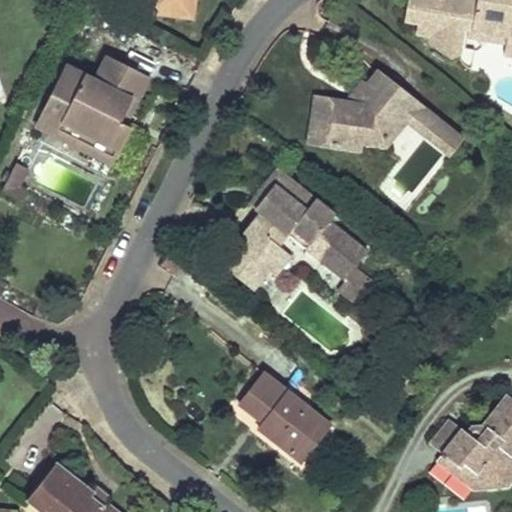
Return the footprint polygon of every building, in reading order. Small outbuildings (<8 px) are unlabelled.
[(148,0),(147,14),(196,20),(198,0),(148,0)] [(511,0),(408,0),(405,18),(418,20),(416,31),(431,34),(428,45),(446,61),(458,57),(463,35),(463,28),(509,37),(508,45),(511,45),(511,0)] [(509,37),(463,28),(463,35),(508,45),(509,37)] [(146,72),(105,52),(93,76),(63,62),(34,121),(54,131),(61,116),(96,135),(89,149),(112,160),(129,123),(123,119),(146,72)] [(413,98),(378,70),(367,82),(355,99),(349,98),(315,93),(309,139),(358,146),(362,124),(366,125),(382,138),(401,114),(413,98)] [(367,82),(363,79),(349,98),(355,99),(367,82)] [(460,137),(413,98),(401,114),(449,154),(460,137)] [(96,135),(61,116),(54,131),(89,149),(96,135)] [(20,201),(28,169),(10,164),(1,196),(20,201)] [(282,171),(276,166),(248,202),(254,207),(282,171)] [(334,212),(282,171),(254,207),(260,211),(220,261),(246,281),(261,262),(266,267),(282,248),(277,243),(286,232),(292,224),(308,236),(302,245),(343,277),(336,287),(359,304),(373,284),(352,266),(364,249),(327,220),(334,212)] [(308,236),(292,224),(286,232),(302,245),(308,236)] [(289,253),(282,248),(266,267),(274,273),(289,253)] [(266,267),(261,262),(246,281),(253,287),(266,267)] [(326,422),(262,371),(237,402),(254,417),(260,409),(266,414),(260,421),(255,427),(288,454),(303,435),(311,441),(326,422)] [(511,400),(508,397),(483,428),(473,428),(467,435),(449,422),(432,444),(445,454),(437,463),(475,491),(510,486),(511,483),(511,400)] [(266,414),(260,409),(254,417),(260,421),(266,414)] [(311,441),(303,435),(288,454),(297,461),(311,441)] [(87,491),(50,461),(22,499),(37,511),(114,511),(103,502),(106,497),(91,485),(87,491)]
